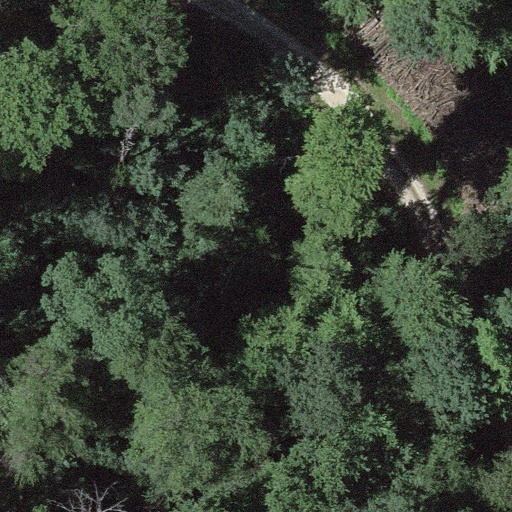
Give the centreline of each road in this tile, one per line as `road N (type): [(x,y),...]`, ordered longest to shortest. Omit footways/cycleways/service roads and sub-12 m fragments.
road 1 (track): [(197,0),(313,71),(374,125),(415,177),(459,261),(511,403)]
road 2 (track): [(313,71),(511,128)]
